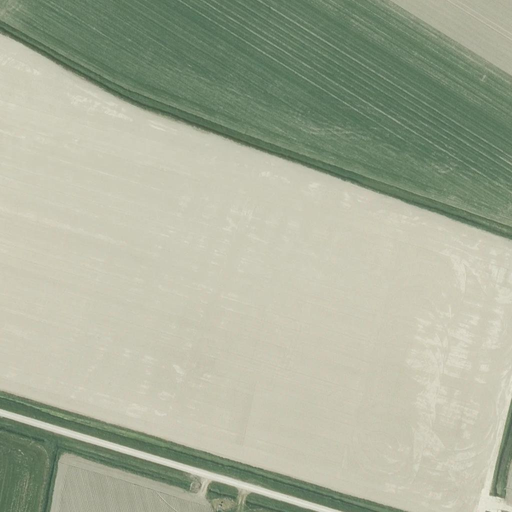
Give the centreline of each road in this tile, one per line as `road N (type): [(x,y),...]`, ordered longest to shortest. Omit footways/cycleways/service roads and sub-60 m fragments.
road 1 (unclassified): [(328,511),(0,413)]
road 2 (track): [(480,511),(511,383)]
